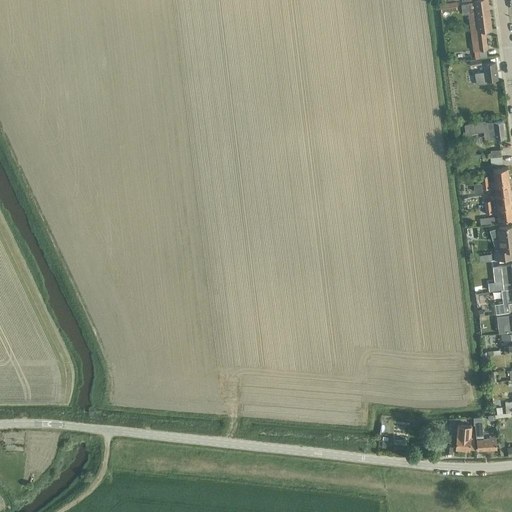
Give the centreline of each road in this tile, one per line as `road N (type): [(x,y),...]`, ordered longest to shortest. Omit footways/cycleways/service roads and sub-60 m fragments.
road 1 (unclassified): [(363,459),(0,424)]
road 2 (residential): [(511,465),(363,459)]
